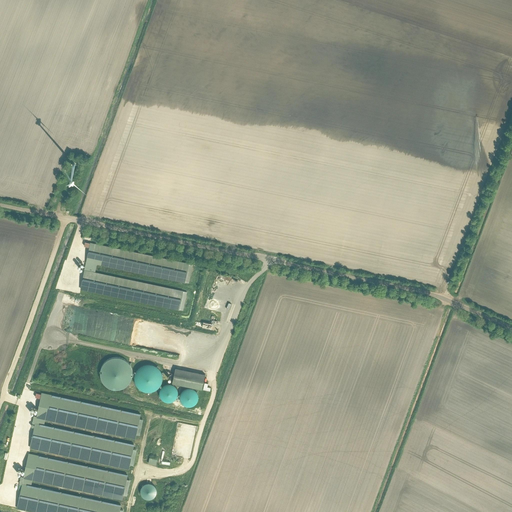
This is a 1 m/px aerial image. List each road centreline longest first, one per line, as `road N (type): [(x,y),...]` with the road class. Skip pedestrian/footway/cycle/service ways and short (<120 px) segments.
road 1 (unclassified): [(511,326),(429,292),(0,201)]
road 2 (track): [(0,385),(61,214)]
